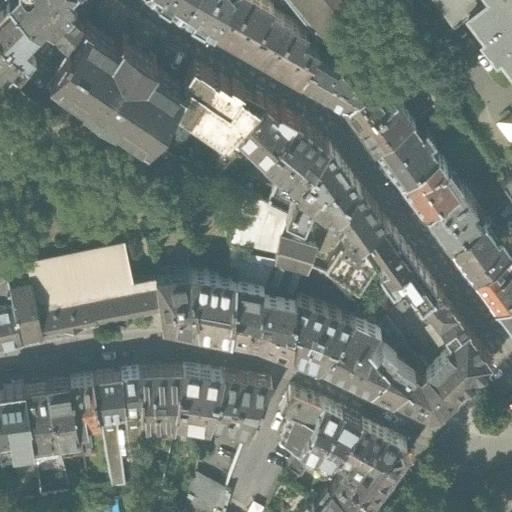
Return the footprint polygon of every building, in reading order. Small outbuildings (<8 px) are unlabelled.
[(54,31),(71,11),(59,0),(8,0),(8,1),(24,16),(38,31),(45,24),(54,31)] [(59,0),(71,11),(76,4),(75,0),(59,0)] [(159,0),(161,1),(169,5),(181,11),(187,0),(159,0)] [(187,0),(181,11),(202,23),(211,27),(225,0),(187,0)] [(264,0),(225,0),(211,27),(232,39),(249,47),(269,8),(271,3),(264,0)] [(293,0),(317,28),(339,55),(361,80),(377,69),(346,33),(331,16),(349,0),(293,0)] [(511,0),(442,0),(452,12),(466,0),(467,0),(483,20),(479,23),(494,41),(498,38),(511,56),(511,0)] [(24,16),(8,1),(0,9),(0,37),(1,39),(28,62),(48,39),(38,31),(24,16)] [(314,47),(316,43),(301,35),(305,27),(269,8),(249,47),(277,63),(300,75),(314,47)] [(68,50),(86,22),(71,11),(54,31),(68,50)] [(117,42),(86,22),(68,50),(50,78),(147,139),(171,101),(184,81),(154,63),(159,56),(140,45),(123,34),(117,42)] [(1,39),(0,37),(0,80),(5,85),(28,62),(1,39)] [(361,81),(361,80),(339,55),(335,59),(314,47),(300,75),(317,84),(342,97),(361,81)] [(404,50),(377,69),(361,80),(361,81),(342,97),(350,108),(358,119),(390,96),(383,86),(414,63),(404,50)] [(193,60),(184,81),(171,101),(227,137),(264,94),(193,60)] [(443,91),(433,76),(395,104),(390,96),(358,119),(366,130),(374,141),(411,114),(443,91)] [(0,173),(46,124),(5,85),(0,90),(0,173)] [(264,94),(227,137),(197,171),(209,181),(248,140),(262,155),(296,111),(264,94)] [(511,108),(504,115),(497,120),(511,139),(511,108)] [(296,111),(262,155),(276,166),(278,177),(267,199),(285,210),(302,172),(329,136),(296,111)] [(419,125),(411,114),(374,141),(389,160),(399,175),(436,148),(429,138),(433,134),(424,121),(419,125)] [(360,178),(329,136),(302,172),(285,210),(280,229),(298,233),(312,198),(335,216),(360,178)] [(446,161),(436,148),(399,175),(411,190),(424,207),(455,183),(441,164),(446,161)] [(511,164),(501,173),(510,185),(511,183),(511,164)] [(385,215),(360,178),(335,216),(344,228),(361,236),(385,215)] [(475,200),(460,180),(455,183),(424,207),(448,238),(479,215),(471,203),(475,200)] [(482,213),(479,215),(448,238),(463,261),(470,271),(511,240),(511,216),(495,229),(482,213)] [(438,285),(385,215),(361,236),(373,254),(391,281),(397,277),(402,284),(407,281),(450,341),(469,326),(438,285)] [(361,236),(344,228),(325,257),(357,279),(373,254),(361,236)] [(261,290),(294,295),(295,293),(316,239),(298,233),(280,229),(264,283),(261,290)] [(70,249),(87,321),(151,307),(159,306),(154,275),(154,272),(132,276),(123,237),(70,249)] [(511,240),(470,271),(480,285),(493,302),(511,288),(511,240)] [(87,321),(70,249),(25,258),(29,275),(44,330),(65,325),(87,321)] [(198,328),(189,274),(189,270),(154,275),(159,306),(162,324),(177,325),(198,328)] [(0,339),(9,337),(19,335),(11,296),(7,281),(6,277),(0,271),(0,297),(1,300),(0,300),(0,339)] [(231,334),(235,279),(218,279),(218,276),(208,276),(207,273),(189,274),(198,328),(213,331),(231,334)] [(44,330),(29,275),(7,281),(11,296),(19,335),(34,332),(44,330)] [(289,350),(294,295),(261,290),(264,283),(235,279),(231,334),(245,337),(245,335),(255,338),(289,350)] [(511,288),(493,302),(509,324),(511,327),(511,288)] [(317,360),(352,313),(295,293),(294,295),(289,350),(304,355),(317,360)] [(370,385),(395,350),(397,348),(384,338),(376,347),(368,339),(379,324),(352,313),(317,360),(348,374),(370,385)] [(490,358),(469,326),(450,341),(425,365),(457,393),(472,377),(490,358)] [(393,396),(415,365),(395,350),(370,385),(382,391),(393,396)] [(457,393),(425,365),(421,370),(415,365),(393,396),(426,411),(434,411),(441,410),(457,393)] [(157,368),(139,369),(140,403),(140,425),(173,424),(173,420),(180,366),(157,368)] [(202,369),(180,366),(173,420),(208,424),(209,420),(222,372),(202,369)] [(122,410),(124,410),(123,404),(140,403),(139,369),(107,374),(92,376),(98,414),(115,411),(122,410)] [(242,375),(222,372),(209,420),(246,430),(268,378),(242,375)] [(80,377),(69,379),(77,427),(87,425),(86,421),(99,419),(98,414),(92,376),(80,377)] [(58,380),(46,382),(53,424),(59,448),(62,460),(82,456),(79,436),(77,427),(69,379),(58,380)] [(34,384),(23,386),(30,426),(34,453),(59,448),(53,424),(46,382),(34,384)] [(298,447),(318,399),(310,395),(292,385),(279,406),(290,413),(280,438),(298,447)] [(9,388),(0,388),(0,458),(14,456),(17,477),(37,474),(34,453),(30,426),(23,386),(9,388)] [(314,456),(343,409),(333,404),(318,399),(298,447),(314,456)] [(140,403),(123,404),(124,410),(122,410),(124,428),(117,430),(115,411),(98,414),(99,419),(111,485),(124,483),(120,454),(128,453),(128,454),(137,453),(140,425),(140,403)] [(335,457),(363,419),(352,414),(343,409),(314,456),(330,465),(335,457)] [(335,457),(343,463),(381,490),(385,485),(390,480),(411,452),(408,441),(363,419),(335,457)] [(87,434),(79,436),(82,456),(83,458),(90,457),(88,449),(90,449),(87,434)] [(381,490),(343,463),(332,486),(362,511),(364,511),(376,497),(381,490)] [(222,511),(228,493),(196,472),(184,511),(222,511)] [(305,500),(297,511),(362,511),(332,486),(322,478),(305,500)]
